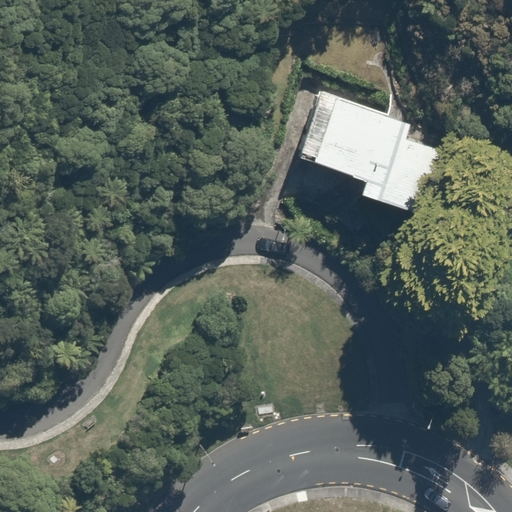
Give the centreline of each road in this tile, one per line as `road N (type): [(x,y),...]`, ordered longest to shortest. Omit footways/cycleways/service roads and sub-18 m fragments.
road 1 (residential): [(376,461),(383,351),(377,317),(355,285),(257,236),(205,241),(167,263),(143,288),(68,415),(43,432),(0,439)]
road 2 (tertiary): [(213,511),(252,481),(310,463),(376,461)]
